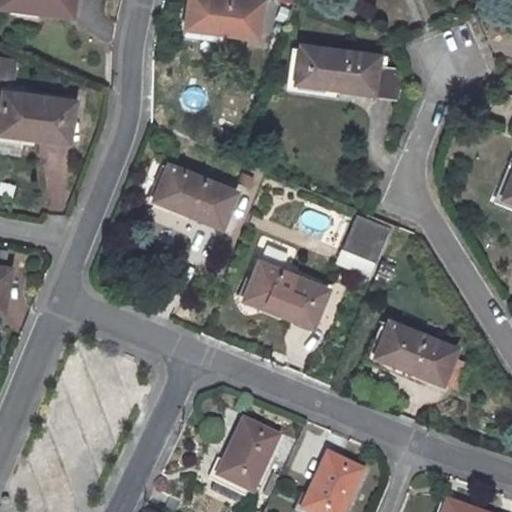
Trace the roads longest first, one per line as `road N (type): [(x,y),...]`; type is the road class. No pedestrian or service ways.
road 1 (residential): [(191,351),(511,474)]
road 2 (residential): [(456,62),(409,185),(511,349)]
road 3 (residential): [(59,301),(127,113),(141,0)]
road 4 (residential): [(191,351),(115,511)]
road 5 (residential): [(0,440),(59,301)]
road 6 (residential): [(59,301),(191,351)]
